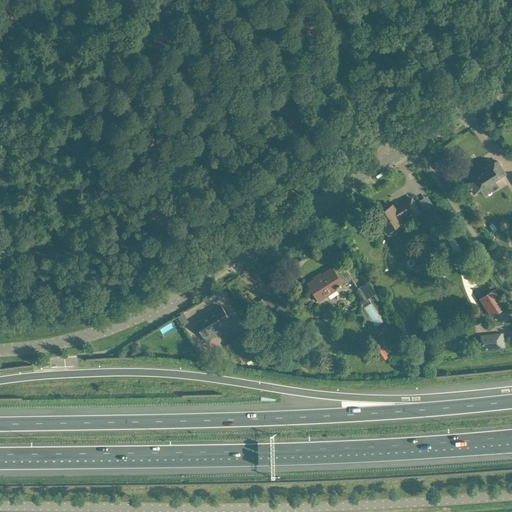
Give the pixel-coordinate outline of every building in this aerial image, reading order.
[(489,169),(467,183),(473,194),(505,174),(497,161),(487,167),(489,169)] [(392,205),(376,215),(386,231),(402,221),(399,218),(408,212),(412,218),(420,213),(411,198),(394,209),(392,205)] [(341,262),(307,284),(317,301),(352,279),(341,262)] [(370,280),(357,288),(365,300),(377,293),(370,280)] [(504,307),(494,290),(480,299),(490,316),(504,307)] [(267,295),(261,299),(269,311),(275,307),(267,295)] [(263,315),(269,311),(261,299),(256,303),(263,315)] [(232,323),(221,306),(194,324),(205,341),(232,323)] [(511,317),(507,311),(498,317),(502,323),(511,317)] [(176,318),(181,327),(189,322),(183,313),(176,318)] [(247,332),(226,345),(235,359),(241,356),(245,362),(260,353),(247,332)] [(504,332),(481,335),(482,349),(505,346),(504,332)] [(381,341),(372,347),(381,360),(390,354),(381,341)]
